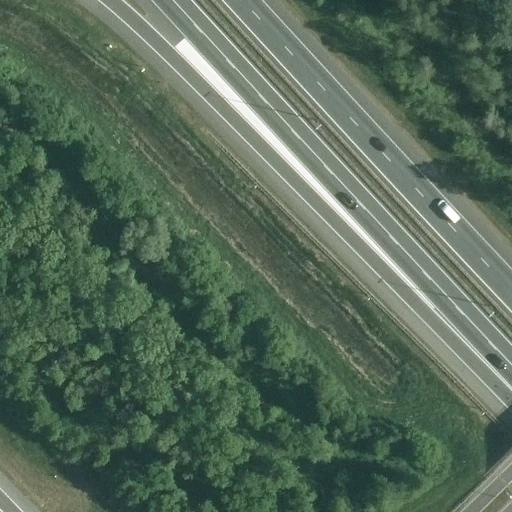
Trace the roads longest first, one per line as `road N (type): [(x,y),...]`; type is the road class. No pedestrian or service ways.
road 1 (motorway): [(103,0),(426,319),(511,378)]
road 2 (motorway): [(171,0),(511,368)]
road 3 (motorway): [(511,294),(238,0)]
